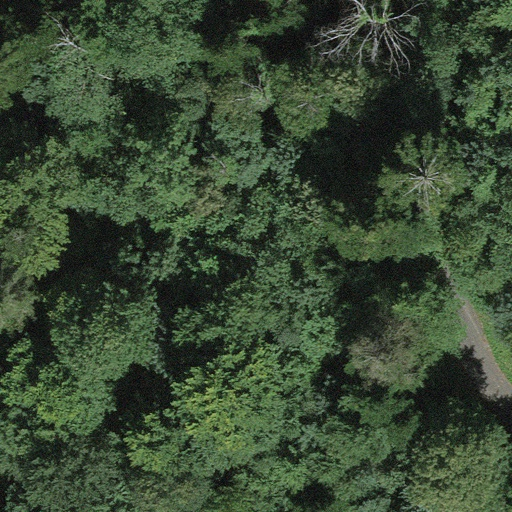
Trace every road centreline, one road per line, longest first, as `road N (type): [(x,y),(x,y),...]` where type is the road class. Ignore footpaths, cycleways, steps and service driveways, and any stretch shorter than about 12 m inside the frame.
road 1 (track): [(114,0),(90,39),(31,331),(35,511)]
road 2 (track): [(468,0),(440,239),(453,322),(487,389),(511,409)]
